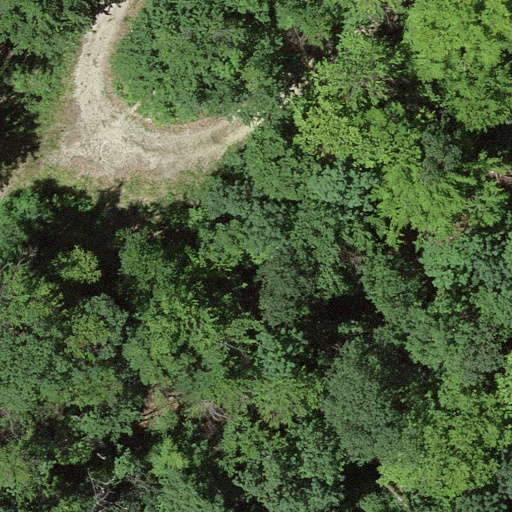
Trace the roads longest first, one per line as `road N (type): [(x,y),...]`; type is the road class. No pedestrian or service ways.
road 1 (track): [(110,163),(139,172),(184,165),(393,0)]
road 2 (track): [(110,163),(86,132),(80,92),(86,48),(111,0)]
